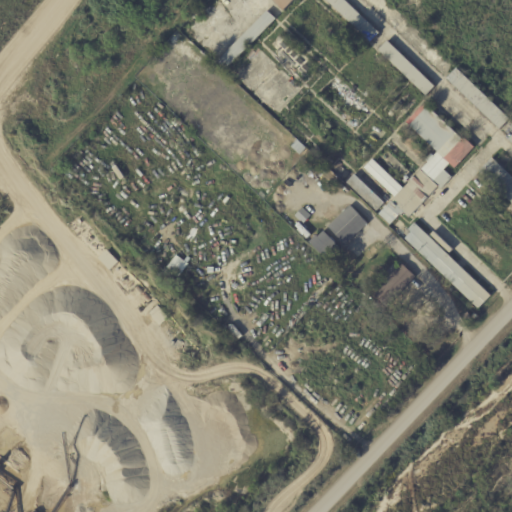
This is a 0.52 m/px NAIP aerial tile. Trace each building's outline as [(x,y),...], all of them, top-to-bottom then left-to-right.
[(295,0),(285,10),(275,0),(295,0)] [(371,41),(329,0),(347,0),(381,32),(372,41),(371,41)] [(277,17),(227,68),(219,60),(268,9),(277,17)] [(297,46),(313,61),(302,72),(273,45),(283,34),(297,46)] [(428,94),(381,49),(390,39),(437,85),(428,95),(428,94)] [(509,117),(511,120),(502,131),(448,80),(458,69),(509,117)] [(437,111),(464,137),(466,136),(477,146),(457,167),(452,162),(445,169),(453,176),(442,188),(439,185),(410,216),(404,211),(392,224),(381,213),(397,196),(366,166),(374,157),(405,187),(429,161),(427,159),(433,152),(435,155),(439,151),(409,121),(427,102),(437,111)] [(453,105),(473,123),(469,126),(450,108),(453,105)] [(408,170),(403,175),(383,156),(387,150),(408,170)] [(495,158),(511,174),(511,200),(481,171),(494,157),(495,158)] [(379,196),(386,203),(378,211),(348,182),(356,174),(379,196)] [(329,226),(352,204),(369,223),(346,244),(329,226)] [(427,232),(493,295),(481,308),(407,237),(413,231),(410,228),(417,221),(427,232)] [(311,242),(318,235),(320,237),(326,231),(342,248),(336,254),(338,255),(330,262),(311,242)] [(382,246),(379,249),(375,245),(379,241),(384,245),(382,246)] [(117,261),(106,249),(97,257),(109,269),(117,261)] [(177,254),(190,263),(180,276),(168,268),(177,254)] [(417,276),(389,306),(375,294),(404,263),(417,275),(417,276)] [(167,304),(174,313),(171,316),(163,307),(167,304)] [(168,317),(161,324),(153,316),(162,307),(170,316),(168,317)] [(188,344),(185,346),(182,342),(189,337),(192,341),(188,344)]
